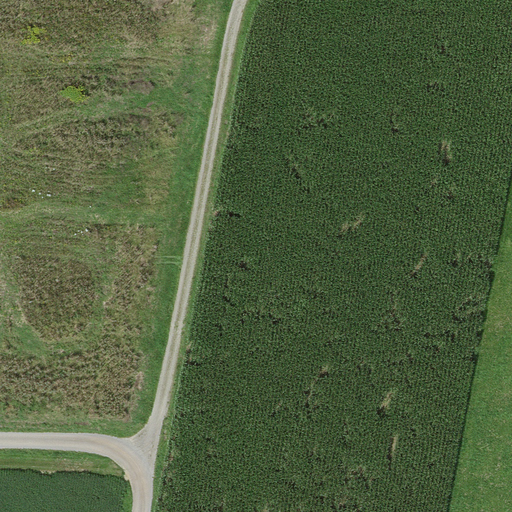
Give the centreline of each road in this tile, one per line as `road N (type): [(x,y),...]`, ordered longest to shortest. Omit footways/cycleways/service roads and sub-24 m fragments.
road 1 (track): [(136,463),(165,408),(245,0)]
road 2 (track): [(0,441),(121,450),(145,482),(144,511)]
